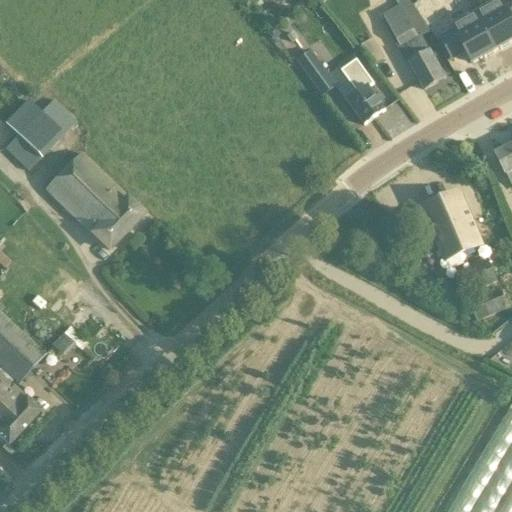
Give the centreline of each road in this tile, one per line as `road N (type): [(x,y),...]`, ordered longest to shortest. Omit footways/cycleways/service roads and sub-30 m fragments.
road 1 (tertiary): [(7,511),(296,233)]
road 2 (tertiary): [(296,233),(443,122),(511,88)]
road 3 (residential): [(296,233),(319,265),(471,349),(511,331)]
